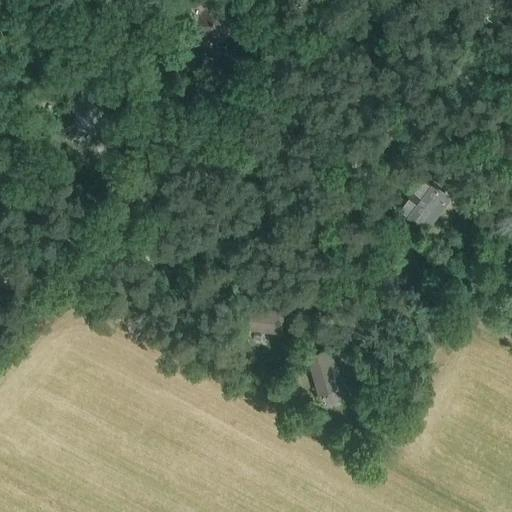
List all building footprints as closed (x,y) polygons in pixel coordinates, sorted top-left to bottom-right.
[(225,4),(201,0),(190,0),(186,22),(192,23),(201,35),(216,38),(228,30),(230,18),(225,4)] [(113,98),(82,85),(72,108),(75,111),(68,127),(86,135),(89,129),(98,133),(113,98)] [(422,175),(398,207),(417,222),(441,190),(422,175)] [(284,307),(274,305),(273,310),(250,307),(247,329),(280,333),(284,307)] [(341,370),(335,346),(307,354),(318,393),(338,387),(334,372),(341,370)]
